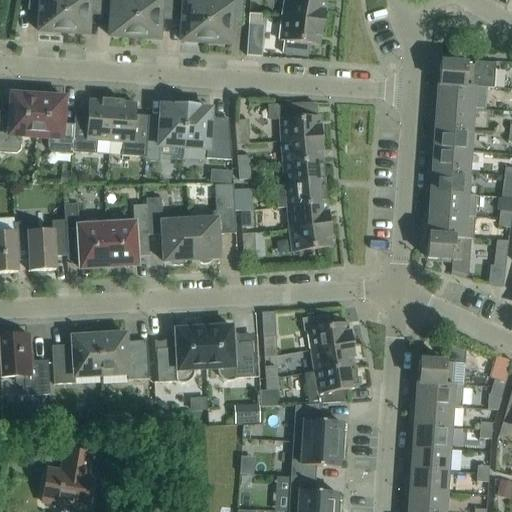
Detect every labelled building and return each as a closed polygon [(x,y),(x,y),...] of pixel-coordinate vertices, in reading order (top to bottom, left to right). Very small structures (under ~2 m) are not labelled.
[(62,33),(64,0),(28,0),(28,2),(40,3),(38,30),(37,30),(37,31),(62,33)] [(88,7),(99,7),(99,0),(64,0),(62,33),(87,35),(88,34),(86,34),(88,7)] [(133,38),(135,0),(99,0),(99,7),(111,8),(109,35),(108,35),(108,36),(133,38)] [(159,12),(171,12),(171,0),(135,0),(133,38),(158,40),(158,39),(157,38),(159,12)] [(204,43),(207,3),(186,1),(185,0),(171,0),(171,12),(182,13),(180,40),(179,40),(179,41),(204,43)] [(230,16),(242,17),(242,0),(228,0),(228,4),(207,3),(204,43),(229,45),(229,43),(228,43),(230,16)] [(324,3),(321,2),(308,0),(284,0),(282,18),(322,24),(324,12),(323,11),(324,3)] [(261,15),(248,14),(246,38),(259,39),(261,15)] [(320,37),(322,24),(282,18),(279,41),(284,42),(283,55),(306,58),(308,45),(318,46),(319,37),(320,37)] [(473,63),(473,66),(439,64),(438,86),(473,88),(493,89),(494,64),(473,63)] [(471,110),(473,88),(438,86),(436,107),(471,110)] [(35,138),(38,98),(35,97),(33,95),(25,95),(23,97),(11,96),(9,121),(0,120),(0,153),(15,155),(19,151),(20,137),(35,138)] [(52,99),(38,98),(35,138),(47,138),(47,146),(47,150),(50,153),(54,154),(71,155),(73,126),(61,125),(62,109),(63,109),(64,97),(52,97),(52,99)] [(109,143),(112,101),(100,100),(100,102),(88,101),(86,122),(73,121),(73,126),(71,155),(71,153),(95,155),(96,142),(109,143)] [(123,101),(112,101),(109,143),(121,143),(120,157),(145,158),(147,126),(134,125),(135,104),(123,103),(123,101)] [(320,127),(315,127),(314,104),(278,106),(280,143),(321,140),(320,127)] [(182,148),(185,105),(172,105),(172,108),(160,107),(159,126),(147,125),(147,126),(145,158),(144,162),(158,163),(159,147),(182,148)] [(198,106),(185,105),(182,148),(206,150),(205,160),(230,161),(227,120),(226,120),(226,125),(213,124),(209,119),(210,110),(198,110),(198,106)] [(470,131),(471,110),(436,107),(435,129),(470,131)] [(234,121),(235,146),(248,145),(246,121),(234,121)] [(468,153),(470,131),(435,129),(433,150),(468,153)] [(322,152),(321,140),(280,143),(282,165),(318,162),(321,161),(320,153),(322,152)] [(467,174),(468,153),(433,150),(432,172),(467,174)] [(236,157),(237,169),(248,168),(247,156),(236,157)] [(321,161),(318,162),(282,165),(284,187),(323,183),(322,169),(321,161)] [(249,180),(248,168),(237,169),(238,181),(249,180)] [(511,169),(504,168),(503,176),(511,177),(511,169)] [(465,196),(467,174),(432,172),(430,193),(465,196)] [(511,177),(503,176),(502,184),(511,185),(511,177)] [(324,197),(323,183),(284,187),(273,188),(275,209),(286,208),(322,205),(325,204),(324,197)] [(212,220),(188,221),(190,261),(196,261),(200,264),(204,265),(208,264),(211,260),(218,259),(217,235),(235,235),(232,186),(213,186),(215,212),(211,213),(212,220)] [(475,197),(465,196),(430,193),(429,215),(464,217),(474,218),(475,197)] [(190,261),(188,221),(161,223),(160,199),(145,200),(145,206),(146,206),(147,234),(146,234),(147,236),(161,235),(162,263),(169,262),(169,263),(173,266),(177,267),(181,265),(184,262),(184,261),(190,261)] [(239,200),(240,212),(251,211),(250,199),(239,200)] [(325,204),(322,205),(286,208),(288,230),(329,226),(327,213),(326,213),(325,204)] [(108,268),(105,226),(78,227),(76,205),(63,206),(64,221),(66,256),(66,257),(78,257),(79,270),(108,268)] [(147,246),(147,236),(146,234),(147,234),(146,206),(145,206),(132,207),(133,224),(105,226),(108,268),(136,266),(135,246),(147,246)] [(252,223),(251,211),(240,212),(240,224),(252,223)] [(499,211),(498,219),(510,221),(511,213),(499,211)] [(474,218),(464,217),(429,215),(427,236),(466,239),(472,240),(474,218)] [(510,221),(498,219),(497,227),(509,229),(510,221)] [(52,222),(52,231),(28,232),(27,223),(12,224),(13,233),(14,233),(15,250),(28,249),(29,272),(55,271),(54,257),(66,256),(64,221),(52,222)] [(330,238),(329,226),(288,230),(291,253),(298,252),(299,257),(310,255),(309,251),(330,248),(329,239),(330,238)] [(16,261),(15,250),(14,233),(13,233),(0,233),(0,273),(16,273),(16,261)] [(254,234),(241,235),(242,259),(255,258),(254,234)] [(466,239),(427,236),(426,259),(450,261),(450,271),(463,275),(466,239)] [(495,241),(492,267),(504,268),(507,242),(495,241)] [(307,331),(310,351),(351,345),(349,332),(347,333),(345,323),(327,326),(326,317),(302,321),(304,331),(307,331)] [(231,339),(232,337),(233,336),(233,334),(233,332),(233,331),(232,329),(231,327),(230,326),(228,325),(227,325),(225,324),(223,325),(222,325),(220,326),(219,327),(218,329),(202,329),(205,369),(217,369),(217,371),(217,373),(218,375),(219,377),(220,379),(222,380),(224,381),(226,382),(228,382),(231,382),(233,381),(237,379),(254,378),(251,343),(239,344),(238,345),(231,339)] [(202,329),(187,330),(186,329),(184,328),(183,327),(181,327),(179,327),(177,328),(175,329),(174,330),(173,331),(172,333),(172,335),(172,337),(173,339),(174,340),(175,342),(169,349),(155,350),(158,384),(174,383),(176,383),(178,384),(181,385),(183,385),(185,384),(187,383),(189,382),(191,381),(192,379),(193,377),(194,375),(194,372),(193,370),(205,369),(202,329)] [(2,338),(0,338),(0,378),(15,377),(15,383),(18,386),(21,386),(22,397),(49,396),(47,364),(28,365),(27,337),(17,337),(15,334),(4,335),(2,338)] [(124,335),(98,337),(100,376),(127,375),(127,381),(148,380),(146,342),(130,343),(130,347),(125,347),(124,335)] [(100,376),(98,337),(71,338),(72,350),(66,351),(66,346),(51,347),(53,386),(74,384),(73,378),(100,376)] [(276,357),(275,337),(262,338),(263,358),(276,357)] [(352,366),(351,358),(353,358),(351,345),(310,351),(313,372),(349,367),(352,366)] [(489,379),(493,380),(505,383),(511,362),(495,357),(489,379)] [(418,361),(417,384),(452,386),(454,364),(418,361)] [(342,391),(356,389),(352,366),(349,367),(313,372),(303,374),(308,404),(306,405),(306,406),(319,405),(346,403),(345,401),(343,402),(342,391)] [(276,379),(275,367),(264,368),(264,380),(276,379)] [(276,391),(276,379),(264,380),(265,391),(276,391)] [(493,380),(491,388),(502,391),(505,383),(493,380)] [(462,387),(452,386),(417,384),(415,405),(451,408),(460,409),(462,387)] [(511,386),(498,435),(511,439),(511,386)] [(502,391),(491,388),(489,395),(500,399),(502,391)] [(343,446),(344,432),(340,432),(341,424),(318,422),(319,405),(306,406),(294,407),(292,443),(343,446)] [(449,429),(451,408),(415,405),(414,427),(449,429)] [(479,423),(478,431),(491,432),(491,424),(479,423)] [(448,451),(449,429),(414,427),(412,448),(448,451)] [(490,440),(491,432),(478,431),(478,439),(490,440)] [(338,469),(339,460),(343,460),(343,446),(292,443),(290,478),(314,480),(315,467),(338,469)] [(446,472),(448,451),(412,448),(411,470),(446,472)] [(87,477),(90,455),(64,450),(62,465),(64,465),(63,473),(47,470),(41,503),(88,511),(94,478),(87,477)] [(476,466),(476,474),(488,475),(488,467),(476,466)] [(445,494),(446,472),(411,470),(409,491),(445,494)] [(488,475),(476,474),(475,482),(487,483),(488,475)] [(339,511),(340,503),(336,502),(336,494),(314,492),(314,480),(290,478),(287,511),(339,511)] [(443,511),(445,494),(409,491),(408,511),(443,511)]
